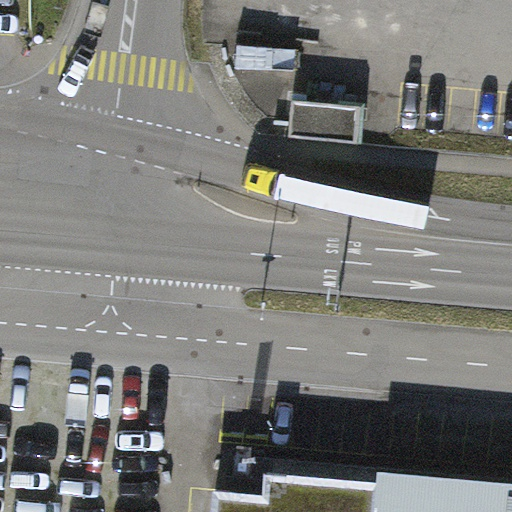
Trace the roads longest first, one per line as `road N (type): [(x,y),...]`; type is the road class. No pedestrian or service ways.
road 1 (primary): [(364,233),(285,184),(121,137)]
road 2 (primary): [(117,239),(270,254),(364,233)]
road 3 (primary): [(364,233),(511,246)]
road 4 (tertiary): [(135,0),(121,137)]
road 5 (primary): [(121,137),(0,119)]
